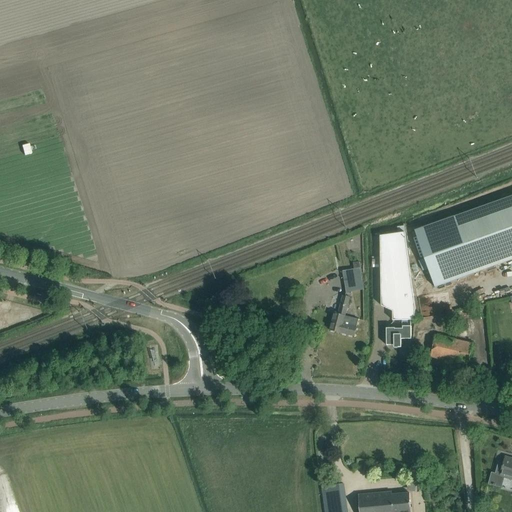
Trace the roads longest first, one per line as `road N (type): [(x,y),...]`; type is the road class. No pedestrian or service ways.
road 1 (tertiary): [(511,411),(330,390),(202,390)]
road 2 (tertiary): [(202,390),(197,345),(180,322),(0,271)]
road 3 (tertiary): [(202,390),(0,412)]
